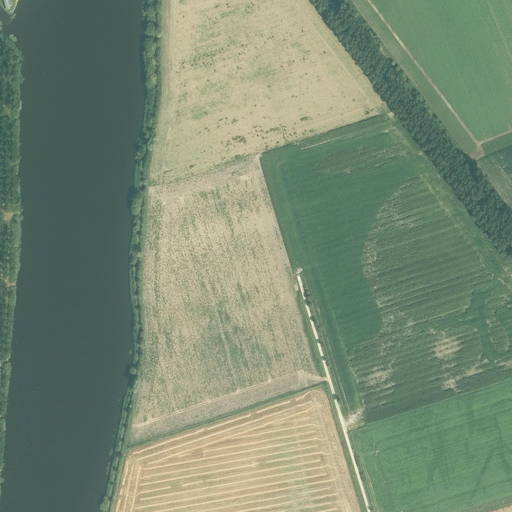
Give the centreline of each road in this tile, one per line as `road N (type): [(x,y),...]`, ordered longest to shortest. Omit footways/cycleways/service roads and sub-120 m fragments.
road 1 (tertiary): [(511,239),(330,0)]
road 2 (track): [(11,98),(0,392)]
road 3 (unclassified): [(368,511),(298,278)]
